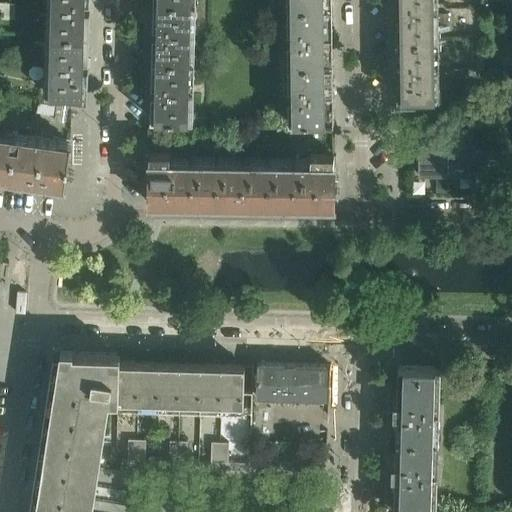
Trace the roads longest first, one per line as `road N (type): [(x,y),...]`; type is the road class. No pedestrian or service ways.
road 1 (residential): [(511,216),(361,210),(360,0)]
road 2 (residential): [(353,511),(359,347),(368,333),(511,332)]
road 3 (residential): [(37,318),(329,325)]
road 4 (residential): [(123,0),(112,216),(86,233),(45,231)]
road 5 (residential): [(5,511),(37,318)]
